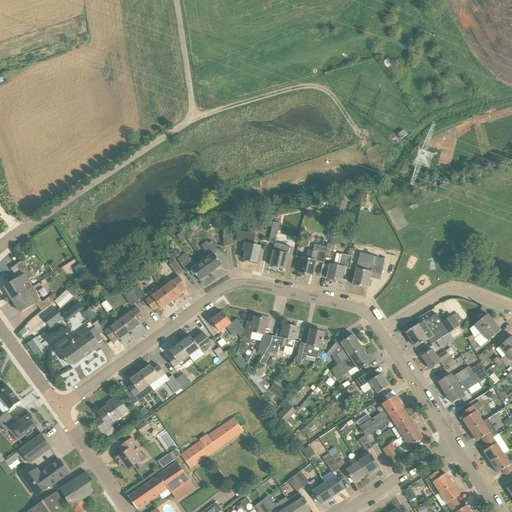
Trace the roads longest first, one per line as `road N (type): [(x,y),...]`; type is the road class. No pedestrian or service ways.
road 1 (residential): [(383,334),(356,308),(237,284),(54,409)]
road 2 (track): [(19,234),(186,121),(192,111),(176,0)]
road 3 (track): [(192,111),(316,85),(357,130)]
road 4 (residential): [(511,314),(441,295),(383,334)]
road 5 (residential): [(452,444),(383,334)]
road 6 (residential): [(127,511),(54,409)]
road 7 (residential): [(346,511),(452,444)]
